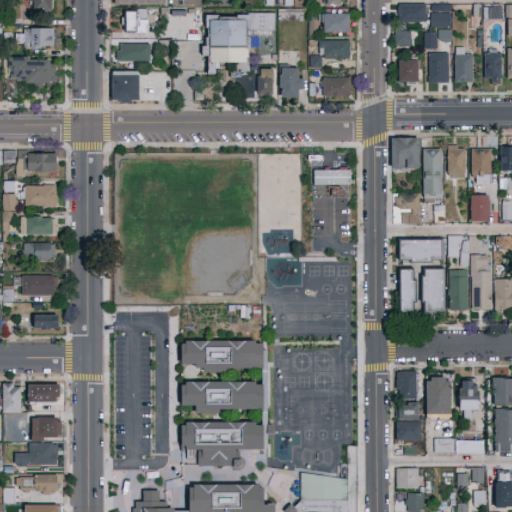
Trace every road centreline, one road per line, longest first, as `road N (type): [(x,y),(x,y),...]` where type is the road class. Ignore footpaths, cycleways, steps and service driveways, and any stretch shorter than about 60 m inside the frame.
road 1 (residential): [(0,127),(511,114)]
road 2 (residential): [(377,511),(375,0)]
road 3 (residential): [(88,511),(88,0)]
road 4 (residential): [(376,349),(511,347)]
